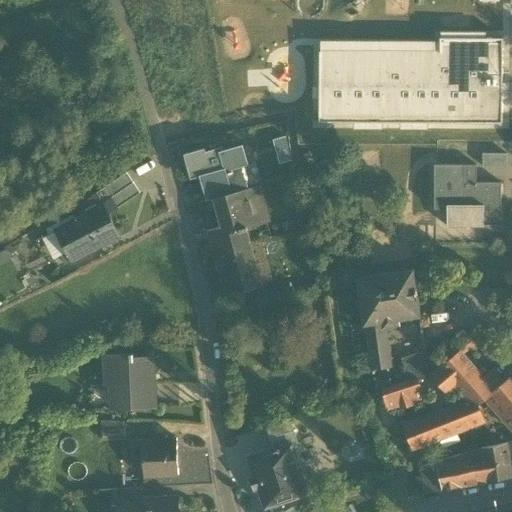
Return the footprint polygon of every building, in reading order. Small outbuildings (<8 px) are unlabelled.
[(320,50),(319,121),(502,123),(503,38),(440,37),(440,41),(440,51),(321,50),(320,50)] [(440,41),(321,40),(321,50),(440,51),(440,41)] [(287,136),(274,139),(279,163),(292,159),(287,136)] [(204,148),(184,154),(191,179),(200,176),(207,201),(214,198),(248,189),(249,189),(248,185),(242,166),(248,164),(243,145),(223,150),(222,147),(205,151),(204,148)] [(483,167),(507,167),(507,154),(483,154),(483,167)] [(261,182),(256,162),(248,164),(242,166),(248,185),(261,182)] [(483,226),(484,226),(484,222),(502,222),(502,183),(477,183),(477,165),(435,165),(435,166),(437,166),(437,182),(435,182),(435,210),(448,210),(448,226),(450,226),(483,226)] [(117,208),(140,193),(127,173),(96,193),(103,203),(110,198),(117,208)] [(249,189),(248,189),(255,214),(264,211),(257,186),(249,189)] [(257,223),(255,214),(248,189),(214,198),(221,226),(214,228),(220,251),(251,242),(246,226),(257,223)] [(81,203),(88,214),(103,206),(105,205),(103,203),(96,193),(81,203)] [(105,205),(103,206),(108,214),(117,208),(110,198),(103,203),(105,205)] [(68,251),(72,260),(119,236),(108,214),(103,206),(88,214),(57,230),(68,251)] [(209,230),(216,252),(220,251),(214,228),(209,230)] [(68,251),(57,230),(42,237),(53,259),(68,251)] [(251,243),(251,242),(220,251),(216,252),(227,294),(263,285),(262,283),(260,283),(250,248),(249,244),(251,243)] [(260,283),(262,283),(273,280),(263,244),(250,248),(260,283)] [(401,324),(400,318),(420,315),(418,297),(417,286),(416,286),(414,269),(358,277),(365,323),(366,323),(383,320),(384,326),(386,326),(401,324)] [(366,323),(372,369),(392,367),(386,326),(384,326),(383,320),(366,323)] [(474,340),(487,355),(497,346),(485,332),(474,340)] [(402,358),(407,373),(428,365),(426,350),(402,358)] [(458,385),(470,400),(476,406),(477,405),(484,399),(495,391),(494,390),(483,377),(460,351),(441,366),(432,374),(449,393),(458,385)] [(118,385),(120,409),(155,408),(153,357),(134,358),(134,354),(107,355),(109,385),(118,385)] [(428,365),(407,373),(409,381),(418,378),(429,374),(428,365)] [(492,370),(483,377),(494,390),(503,382),(492,370)] [(503,382),(494,390),(495,391),(484,399),(511,430),(511,379),(509,377),(503,382)] [(382,389),(388,409),(398,406),(399,408),(415,403),(414,400),(423,398),(423,399),(426,398),(418,378),(409,381),(382,389)] [(483,420),(477,405),(476,406),(470,400),(430,415),(405,425),(414,447),(483,420)] [(267,427),(274,450),(291,444),(297,443),(290,420),(267,427)] [(100,421),(101,432),(125,431),(124,421),(100,421)] [(101,432),(101,442),(125,441),(125,431),(101,432)] [(144,464),(145,476),(179,475),(177,439),(132,441),(133,465),(144,464)] [(506,442),(481,448),(486,481),(499,480),(511,478),(510,466),(509,459),(506,442)] [(259,489),(265,507),(307,493),(291,444),(274,450),(249,457),(255,475),(259,489)] [(463,486),(486,481),(481,448),(435,462),(441,490),(463,486)] [(420,466),(426,493),(436,491),(441,490),(435,462),(420,466)] [(254,491),(259,489),(255,475),(249,477),(254,491)] [(118,489),(119,501),(143,500),(142,488),(118,489)] [(119,501),(119,511),(177,511),(177,498),(143,500),(119,501)]
